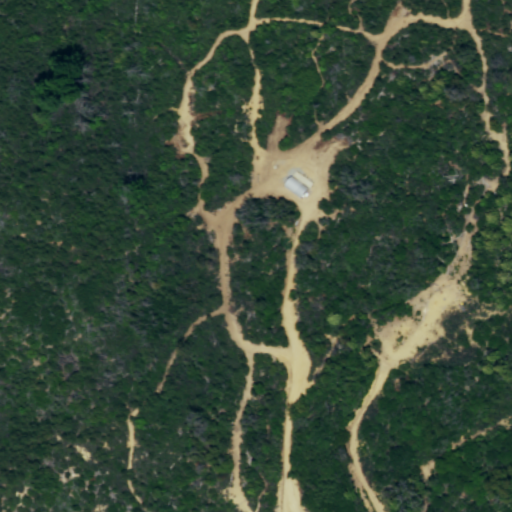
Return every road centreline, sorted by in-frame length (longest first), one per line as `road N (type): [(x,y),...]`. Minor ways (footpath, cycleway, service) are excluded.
road 1 (track): [(234,338),(218,242),(227,206),(340,116),(398,24),(452,27),(466,13),(464,0)]
road 2 (track): [(286,511),(299,366),(234,338),(235,502),(242,511)]
road 3 (track): [(299,366),(286,322),(297,236),(317,192),(300,150)]
